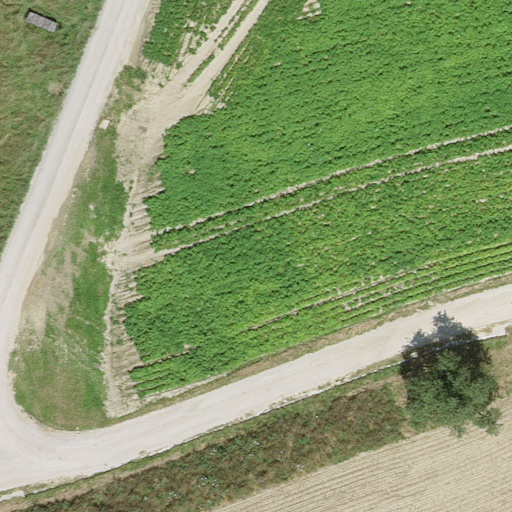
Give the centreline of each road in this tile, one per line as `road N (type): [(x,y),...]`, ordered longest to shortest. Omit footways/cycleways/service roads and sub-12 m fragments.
road 1 (track): [(0,478),(188,433),(368,341),(511,308)]
road 2 (track): [(0,322),(133,0)]
